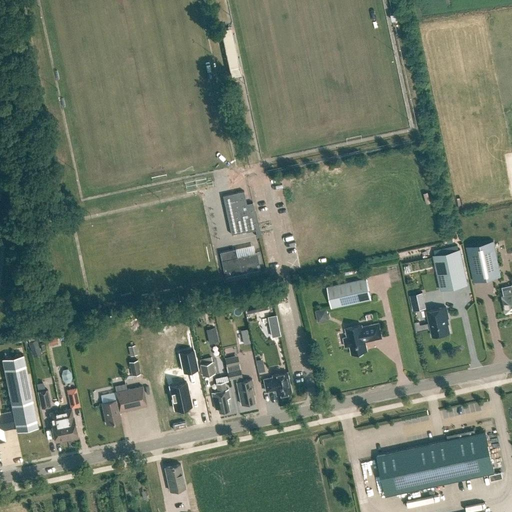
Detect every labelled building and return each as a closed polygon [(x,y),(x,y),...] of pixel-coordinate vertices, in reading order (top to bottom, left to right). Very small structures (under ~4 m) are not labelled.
[(217,28),(224,76),(234,74),(227,26),(217,28)] [(253,202),(252,202),(247,204),(244,191),(223,195),(231,234),(245,231),(246,232),(255,230),(257,237),(259,236),(260,236),(260,235),(260,233),(259,228),(258,224),(253,202)] [(474,282),(501,276),(493,240),(466,246),(474,282)] [(260,269),(257,252),(237,257),(236,248),(220,252),(225,277),(260,269)] [(460,249),(433,255),(441,290),(467,284),(460,249)] [(372,298),(367,278),(327,286),(332,307),(372,298)] [(511,294),(504,296),(502,287),(501,287),(503,296),(502,296),(505,310),(511,308),(511,294)] [(420,292),(407,294),(409,310),(422,308),(420,292)] [(248,312),(268,307),(265,297),(246,301),(248,312)] [(448,318),(446,307),(427,311),(433,336),(449,332),(446,319),(448,318)] [(318,322),(327,320),(324,309),(315,311),(318,322)] [(175,325),(173,317),(162,320),(156,321),(158,329),(164,327),(175,325)] [(277,325),(279,324),(273,317),(264,323),(270,331),(270,330),(273,335),(281,329),(277,325)] [(366,341),(383,337),(379,322),(363,326),(362,324),(346,328),(348,336),(344,337),(346,346),(350,345),(352,353),(356,352),(356,354),(361,354),(364,352),(364,350),(368,349),(366,341)] [(208,343),(218,341),(215,328),(206,330),(208,343)] [(240,331),(242,337),(248,336),(247,329),(240,331)] [(49,346),(58,344),(57,337),(47,339),(49,346)] [(31,350),(39,347),(36,340),(35,340),(29,342),(28,343),(31,350)] [(130,356),(137,355),(135,345),(128,347),(130,356)] [(179,352),(183,372),(197,369),(193,349),(179,352)] [(17,430),(38,426),(24,354),(2,358),(17,430)] [(132,375),(141,373),(138,359),(129,361),(132,375)] [(256,372),(262,370),(260,359),(254,360),(256,372)] [(202,376),(215,374),(212,362),(200,364),(202,376)] [(253,394),(255,393),(252,379),(243,381),(240,369),(228,371),(230,378),(236,377),(237,381),(241,404),(255,401),(253,394)] [(277,393),(291,390),(286,371),(272,374),(273,376),(263,378),(266,390),(276,388),(277,393)] [(169,385),(175,409),(191,406),(186,381),(169,385)] [(230,398),(228,389),(226,389),(224,381),(216,383),(218,391),(212,392),(215,409),(218,408),(219,412),(229,410),(227,398),(230,398)] [(119,411),(147,405),(143,386),(115,392),(117,399),(102,402),(106,424),(121,420),(119,411)] [(72,408),(82,407),(79,387),(69,388),(72,408)] [(38,390),(41,408),(52,406),(48,388),(38,390)] [(71,408),(61,410),(67,439),(78,437),(71,408)] [(67,439),(61,410),(49,413),(56,442),(67,439)] [(413,414),(414,422),(427,420),(426,412),(413,414)] [(495,471),(486,432),(378,455),(386,494),(495,471)] [(170,491),(186,487),(181,464),(165,467),(170,491)]
